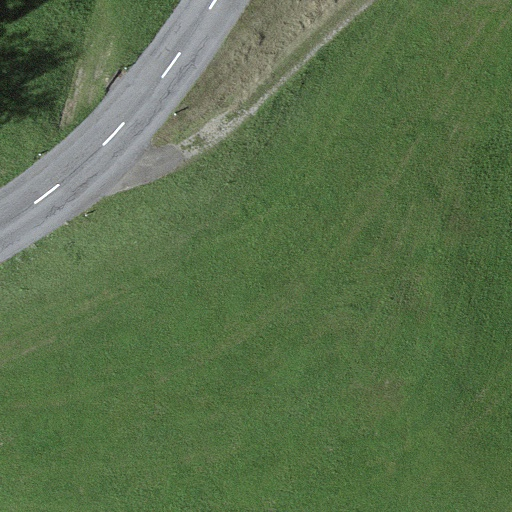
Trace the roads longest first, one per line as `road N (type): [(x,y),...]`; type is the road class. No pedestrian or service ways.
road 1 (unknown): [(62,185),(196,157),(379,0)]
road 2 (tertiary): [(0,230),(123,128),(216,0)]
